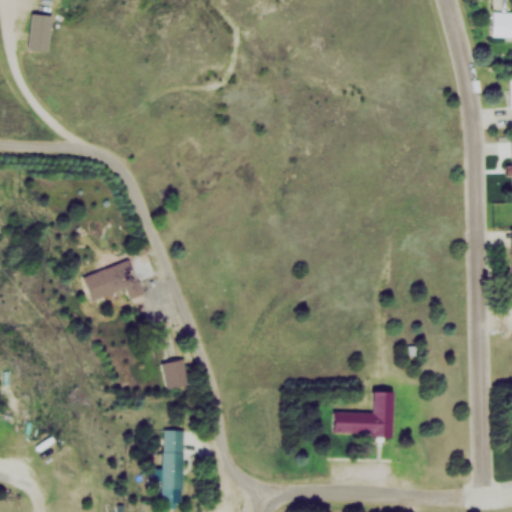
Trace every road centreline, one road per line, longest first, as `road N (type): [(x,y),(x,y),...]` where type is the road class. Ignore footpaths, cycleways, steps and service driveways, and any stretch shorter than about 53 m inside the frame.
road 1 (residential): [(479,499),(471,144),(449,0)]
road 2 (residential): [(264,494),(444,502),(511,496)]
